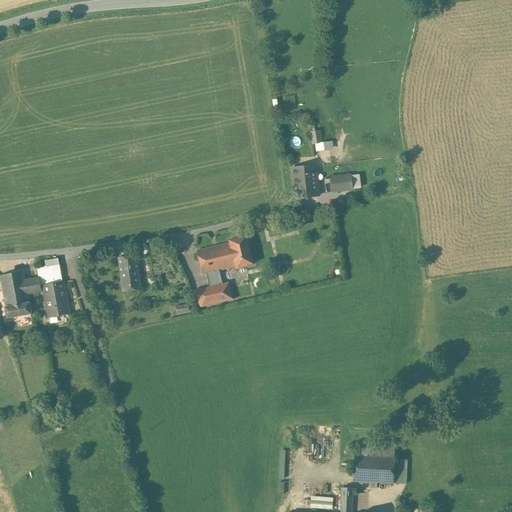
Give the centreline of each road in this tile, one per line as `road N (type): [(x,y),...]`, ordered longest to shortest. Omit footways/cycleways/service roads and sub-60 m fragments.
road 1 (residential): [(69,251),(149,511)]
road 2 (residential): [(69,251),(283,210)]
road 3 (tertiary): [(171,0),(95,6),(0,28)]
